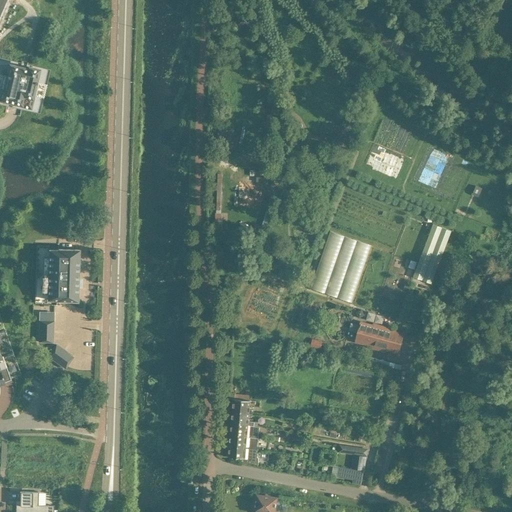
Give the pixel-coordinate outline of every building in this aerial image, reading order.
[(0,95),(0,98),(2,99),(7,100),(13,102),(18,103),(20,103),(20,104),(30,107),(32,96),(32,94),(35,94),(38,82),(35,82),(36,79),(38,69),(28,66),(28,68),(10,64),(8,73),(7,73),(7,75),(5,75),(2,87),(4,87),(4,89),(2,88),(0,95)] [(429,222),(412,277),(432,283),(449,229),(429,222)] [(330,231),(312,289),(353,301),(371,243),(330,231)] [(36,245),(34,303),(47,303),(47,299),(57,299),(57,301),(77,301),(79,249),(58,249),(58,250),(48,250),(49,246),(36,245)] [(413,269),(416,261),(410,259),(407,266),(413,269)] [(0,380),(20,374),(0,318),(0,380)] [(398,352),(403,334),(361,323),(356,342),(367,345),(367,347),(386,353),(387,349),(398,352)] [(322,340),(313,338),(311,346),(320,348),(322,340)] [(56,344),(48,356),(54,360),(62,349),(56,344)] [(62,349),(54,360),(59,364),(67,353),(62,349)] [(67,353),(59,364),(65,368),(73,357),(67,353)] [(253,412),(254,410),(250,410),(250,400),(240,400),(234,399),(233,399),(232,411),(249,412),(249,414),(252,414),(252,412),(253,412)] [(257,427),(258,422),(249,421),(249,414),(249,412),(232,411),(231,422),(248,424),(248,425),(251,426),(257,427)] [(258,439),(259,427),(257,427),(251,426),(248,425),(248,424),(231,422),(230,434),(247,435),(247,437),(250,437),(258,439)] [(249,449),(257,450),(258,451),(258,450),(256,450),(258,440),(260,440),(260,439),(258,439),(250,437),(247,437),(247,435),(230,434),(229,445),(246,447),(246,449),(249,449)] [(258,465),(259,459),(256,457),(257,450),(249,449),(246,449),(246,447),(229,445),(228,457),(242,459),(242,462),(258,465)] [(344,452),(357,454),(358,448),(345,446),(344,452)] [(364,471),(340,466),(338,476),(354,479),(353,483),(361,485),(364,471)] [(53,511),(54,505),(38,505),(38,492),(20,491),(20,504),(16,504),(15,511),(53,511)] [(274,511),(277,498),(257,495),(254,511),(257,511),(274,511)]
